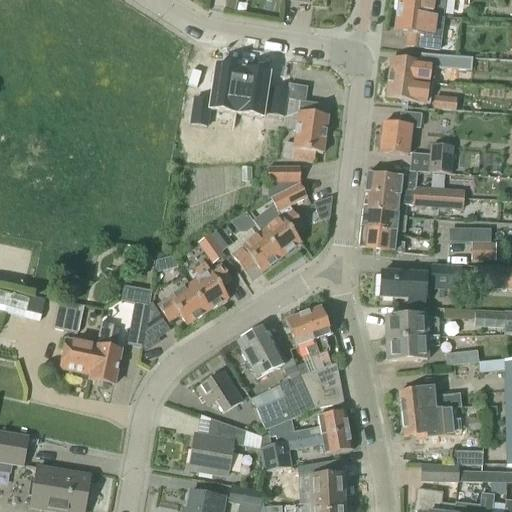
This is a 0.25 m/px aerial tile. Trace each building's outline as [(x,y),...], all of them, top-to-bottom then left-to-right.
[(397,0),(396,14),(442,21),(444,0),(397,0)] [(396,14),(393,35),(406,36),(404,49),(421,51),(437,53),(442,21),(396,14)] [(390,62),(387,82),(431,88),(431,87),(432,87),(434,71),(439,72),(443,72),(444,59),(419,57),(418,65),(390,61),(390,62)] [(471,61),(444,59),(443,72),(471,74),(471,61)] [(193,101),(189,127),(205,129),(208,112),(234,116),(241,72),(214,69),(209,103),(193,101)] [(241,72),(234,116),(261,120),(267,76),(241,72)] [(431,88),(387,82),(384,101),(414,105),(428,107),(431,88)] [(287,102),(284,119),(297,121),(295,134),(324,138),(328,120),(326,120),(327,108),(304,104),(306,91),(288,88),(287,102)] [(271,92),(267,118),(283,120),(287,94),(271,92)] [(455,101),(434,99),(432,112),(454,114),(455,101)] [(461,113),(459,140),(483,141),(485,114),(461,113)] [(421,118),(399,115),(398,127),(381,125),(378,155),(407,158),(410,130),(419,131),(421,118)] [(324,138),(295,134),(293,147),(284,146),(282,160),(312,165),(314,155),(322,156),(324,138)] [(419,153),(411,154),(411,171),(444,169),(442,140),(418,141),(419,153)] [(267,170),(267,186),(267,202),(269,201),(299,186),(299,170),(267,170)] [(398,199),(399,192),(413,194),(413,190),(415,190),(416,174),(404,173),(403,179),(364,175),(363,195),(398,199)] [(299,187),(269,201),(272,207),(276,216),(306,201),(299,187)] [(363,195),(361,213),(397,216),(398,206),(462,212),(464,193),(415,190),(413,190),(413,194),(399,192),(398,199),(363,195)] [(272,207),(252,223),(262,235),(281,260),(300,245),(293,235),(302,228),(290,212),(289,214),(286,210),(276,216),(272,207)] [(361,213),(360,230),(395,233),(404,235),(405,220),(397,219),(397,216),(361,213)] [(394,244),(395,233),(360,230),(358,250),(401,255),(403,245),(394,244)] [(209,237),(209,238),(221,254),(232,247),(220,231),(210,238),(209,237)] [(448,244),(489,245),(490,233),(448,232),(448,244)] [(261,275),(281,260),(261,235),(232,258),(244,273),(254,265),(261,275)] [(223,259),(220,255),(221,254),(209,238),(197,246),(212,267),(223,259)] [(489,245),(448,244),(448,245),(470,246),(469,263),(495,264),(495,257),(503,257),(503,247),(489,246),(489,245)] [(153,276),(177,270),(170,260),(155,264),(153,276)] [(221,290),(231,283),(220,266),(209,274),(204,265),(193,272),(199,280),(189,287),(206,314),(227,300),(221,290)] [(460,270),(430,269),(429,292),(459,294),(460,270)] [(511,269),(478,269),(478,293),(511,293),(511,269)] [(424,307),(425,277),(402,276),(402,275),(380,274),(379,300),(408,301),(408,306),(424,307)] [(186,327),(206,314),(189,287),(157,307),(168,324),(179,317),(186,327)] [(17,306),(19,297),(0,291),(0,310),(31,319),(34,310),(17,306)] [(133,343),(138,300),(124,299),(119,341),(133,343)] [(76,337),(81,309),(56,304),(51,333),(76,337)] [(148,307),(140,350),(167,333),(150,308),(149,306),(148,307)] [(321,310),(303,317),(323,371),(315,374),(322,390),(329,388),(338,385),(335,366),(330,368),(326,355),(328,354),(323,340),(331,337),(321,310)] [(443,312),(443,322),(473,323),(474,315),(474,313),(443,312)] [(511,314),(503,315),(502,336),(511,336),(511,314)] [(305,347),(315,374),(323,371),(303,317),(286,323),(296,350),(305,347)] [(384,320),(385,341),(438,339),(437,331),(425,331),(424,318),(384,320)] [(113,387),(119,353),(109,351),(113,328),(100,325),(95,348),(90,377),(89,377),(88,382),(113,387)] [(257,381),(285,366),(265,329),(237,345),(257,381)] [(425,349),(438,348),(438,339),(385,341),(387,365),(426,363),(425,349)] [(90,377),(95,348),(65,342),(59,371),(89,377),(90,377)] [(477,364),(476,354),(444,357),(445,368),(477,364)] [(511,359),(478,364),(479,376),(503,374),(505,470),(511,470),(511,359)] [(315,374),(301,379),(315,411),(342,407),(338,385),(329,388),(322,390),(315,374)] [(223,417),(242,406),(224,375),(196,392),(206,410),(215,404),(223,417)] [(284,400),(294,421),(313,412),(315,411),(301,379),(278,389),(279,392),(281,397),(282,397),(284,400)] [(401,416),(434,413),(460,411),(459,397),(433,399),(432,391),(398,394),(401,416)] [(271,405),(255,411),(264,434),(268,432),(290,423),(294,421),(284,400),(271,405)] [(496,410),(485,410),(486,419),(496,418),(496,410)] [(277,447),(349,433),(345,413),(318,419),(320,430),(293,435),(290,423),(268,432),(268,440),(275,439),(277,447)] [(434,413),(401,416),(403,439),(415,438),(416,441),(447,438),(446,425),(435,426),(434,413)] [(194,438),(188,472),(226,479),(227,474),(237,476),(241,457),(230,455),(232,446),(259,451),(260,442),(217,426),(214,441),(194,438)] [(352,452),(349,433),(277,447),(277,449),(259,453),(263,475),(289,471),(286,454),(323,447),(325,457),(352,452)] [(0,465),(21,469),(25,441),(0,436),(0,465)] [(449,454),(448,469),(457,469),(481,469),(481,455),(449,454)] [(335,463),(297,470),(299,506),(309,506),(344,504),(342,477),(338,477),(337,463),(335,463)] [(419,468),(419,484),(429,485),(457,485),(457,481),(457,475),(457,469),(448,469),(430,468),(419,468)] [(42,511),(81,511),(87,479),(36,471),(30,510),(42,511)] [(457,485),(482,486),(482,484),(482,475),(457,475),(457,481),(457,485)] [(507,476),(482,475),(482,484),(482,486),(507,487),(507,476)] [(259,511),(263,497),(230,489),(226,504),(240,507),(238,511),(259,511)] [(453,511),(454,508),(441,507),(442,495),(417,492),(414,511),(453,511)] [(222,511),(225,501),(189,495),(186,511),(222,511)] [(453,511),(479,511),(481,497),(480,496),(478,510),(454,507),(454,508),(453,511)] [(504,511),(505,503),(504,503),(502,511),(491,511),(493,498),(481,497),(479,511),(504,511)]
